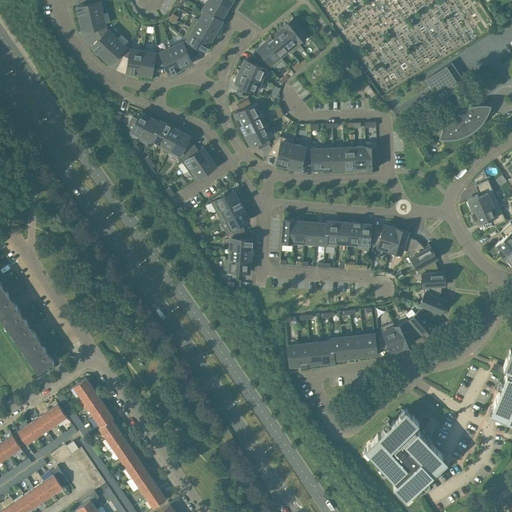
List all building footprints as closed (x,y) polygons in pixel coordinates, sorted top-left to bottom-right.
[(77,5),(80,17),(102,12),(99,0),(89,0),(90,2),(77,5)] [(203,0),(200,6),(220,18),(226,9),(210,0),(203,0)] [(210,0),(226,9),(231,0),(210,0)] [(197,18),(216,29),(222,19),(220,18),(204,8),(197,18)] [(105,24),(102,12),(80,17),(83,30),(96,27),(98,31),(106,27),(105,24)] [(188,26),(210,40),(216,29),(197,18),(194,17),(188,26)] [(299,43),(308,36),(293,17),(284,24),(300,45),(301,45),(299,43)] [(276,33),(292,52),(300,45),(284,24),(283,25),(284,26),(276,33)] [(194,44),(204,50),(210,40),(188,26),(183,36),(188,39),(194,44)] [(101,36),(92,45),(101,54),(117,37),(107,29),(106,27),(98,31),(101,36)] [(283,59),(280,55),(288,49),(291,52),(292,52),(276,33),(272,36),(271,34),(266,38),(267,40),(283,59)] [(126,46),(117,37),(101,54),(110,62),(119,53),(124,55),(128,47),(126,46)] [(188,39),(171,46),(181,67),(192,62),(187,50),(194,44),(188,39)] [(258,47),(273,67),(283,59),(267,40),(258,47)] [(160,51),(157,52),(159,61),(164,60),(169,72),(181,67),(171,46),(160,51)] [(130,48),(128,47),(124,55),(129,57),(127,70),(139,72),(143,50),(130,48)] [(153,61),(159,61),(157,52),(155,52),(143,50),(139,72),(151,74),(153,61)] [(253,54),(254,54),(248,60),(245,59),(240,70),(238,69),(261,79),(266,68),(262,66),(263,63),(253,53),(253,54)] [(296,71),(303,66),(300,62),(299,61),(292,66),(296,71)] [(427,78),(440,98),(465,81),(452,61),(427,78)] [(261,79),(238,69),(235,76),(237,77),(235,82),(241,84),(238,91),(237,91),(237,94),(242,95),(242,91),(251,92),(252,89),(256,90),(261,79)] [(280,79),(282,82),(289,77),(286,74),(280,79)] [(369,85),(364,88),(370,97),(375,94),(369,85)] [(251,104),(250,103),(248,98),(236,104),(238,104),(240,109),(235,112),(238,118),(236,119),(239,124),(261,113),(255,102),(251,104)] [(279,104),(274,106),(279,116),(284,114),(279,104)] [(472,106),(469,106),(465,108),(462,109),(461,110),(457,112),(454,115),(453,116),(450,119),(447,122),(445,125),(444,127),(442,130),(441,134),(441,136),(444,136),(448,136),(452,136),(456,135),(459,134),(463,133),(467,131),(470,129),(474,127),(477,124),(480,121),(482,118),(484,115),(486,112),(488,108),(489,105),(487,104),(483,104),(480,104),(478,104),(474,105),(472,106)] [(150,117),(140,111),(131,129),(141,134),(150,117)] [(244,134),(266,123),(261,113),(239,124),(241,124),(245,133),(244,134)] [(141,134),(150,139),(159,121),(150,117),(141,134)] [(160,120),(159,121),(150,139),(150,140),(151,138),(160,143),(170,125),(160,120)] [(267,136),(271,134),(266,123),(244,134),(247,141),(249,140),(251,145),(257,142),(259,147),(258,148),(270,142),(267,136)] [(158,147),(168,152),(180,130),(170,125),(160,143),(158,147)] [(180,130),(168,152),(179,159),(180,159),(187,154),(194,144),(187,140),(189,136),(180,130)] [(276,162),(287,165),(287,167),(294,139),(279,135),(266,154),(266,155),(267,154),(277,156),(276,162)] [(307,151),(304,151),(305,146),(294,143),(295,139),(294,139),(287,167),(295,169),(295,167),(300,168),(301,162),(308,164),(308,165),(309,165),(307,151)] [(377,140),(365,141),(366,167),(378,167),(377,140)] [(365,146),(355,146),(356,166),(366,166),(366,167),(365,141),(365,146)] [(193,168),(209,156),(203,146),(198,150),(194,144),(187,154),(180,159),(189,171),(193,168)] [(311,146),(312,163),(312,168),(323,168),(323,170),(322,146),(311,146)] [(333,167),(333,148),(323,148),(323,146),(322,146),(323,170),(329,169),(329,167),(333,167)] [(344,147),(345,167),(356,166),(355,146),(344,147)] [(344,147),(343,147),(333,148),(333,167),(345,167),(344,147)] [(209,156),(193,168),(189,171),(195,179),(215,165),(209,156)] [(475,182),(486,177),(483,170),(473,179),(475,182)] [(479,195),(478,195),(477,193),(467,197),(468,200),(466,200),(469,207),(471,206),(473,211),(471,212),(497,201),(488,179),(475,184),(479,195)] [(171,196),(174,193),(170,186),(166,189),(171,196)] [(233,189),(211,201),(216,211),(238,199),(233,189)] [(244,209),(238,199),(216,211),(221,221),(226,219),(244,209)] [(478,223),(489,219),(492,225),(505,219),(497,201),(471,212),(474,218),(476,218),(478,223)] [(227,233),(233,232),(244,229),(241,223),(249,219),(244,209),(226,219),(231,228),(225,231),(227,233)] [(283,218),(281,244),(293,245),(295,218),(283,218)] [(305,221),(295,220),(295,218),(293,245),(293,242),(304,243),(305,221)] [(317,222),(315,242),(325,242),(325,245),(327,220),(326,222),(317,222)] [(327,220),(325,245),(336,246),(338,221),(327,220)] [(347,244),(357,245),(357,247),(360,221),(353,220),(353,222),(349,222),(347,244)] [(315,242),(317,222),(305,221),(304,243),(304,241),(315,242)] [(336,246),(337,243),(347,244),(349,222),(338,221),(336,246)] [(371,223),(360,223),(360,221),(357,247),(369,248),(371,223)] [(498,250),(502,255),(511,246),(511,223),(510,222),(500,231),(504,236),(495,244),(499,249),(498,250)] [(389,251),(390,249),(396,227),(395,227),(396,225),(389,223),(389,225),(384,224),(382,230),(374,227),(372,244),(378,245),(377,248),(389,251)] [(196,233),(201,230),(198,225),(193,229),(196,233)] [(408,231),(396,227),(390,249),(401,252),(402,249),(408,250),(416,239),(406,236),(408,231)] [(244,237),(244,229),(233,232),(232,237),(231,236),(230,247),(250,249),(251,238),(244,237)] [(425,248),(416,239),(408,250),(418,268),(434,258),(437,257),(430,245),(425,248)] [(511,246),(502,255),(502,256),(504,254),(507,259),(506,260),(511,265),(511,264),(511,263),(511,246)] [(250,259),(250,249),(230,247),(229,258),(250,259)] [(250,259),(229,258),(225,258),(224,269),(249,271),(250,259)] [(423,285),(427,285),(442,284),(445,284),(444,270),(440,271),(434,258),(418,268),(418,273),(422,273),(423,285)] [(17,304),(0,279),(0,314),(0,315),(17,304)] [(437,311),(440,312),(445,299),(440,297),(442,284),(427,285),(420,303),(424,305),(437,311)] [(0,315),(19,343),(35,332),(17,304),(0,315)] [(430,322),(437,311),(424,305),(409,318),(410,319),(421,332),(423,335),(434,326),(430,322)] [(410,319),(394,325),(403,346),(414,341),(412,336),(421,332),(410,319)] [(402,346),(403,346),(394,325),(393,321),(381,326),(384,334),(378,336),(379,350),(389,345),(391,351),(396,349),(397,351),(403,348),(402,346)] [(54,359),(35,332),(19,343),(37,370),(54,359)] [(374,333),(363,334),(366,354),(370,353),(370,355),(376,355),(374,333)] [(353,335),(355,355),(366,354),(363,334),(353,335)] [(349,358),(355,357),(355,355),(353,335),(342,336),(344,356),(348,356),(349,358)] [(333,357),(344,356),(342,336),(330,337),(330,340),(331,340),(333,357)] [(334,360),(333,357),(331,340),(330,340),(320,341),(323,361),(334,360)] [(320,341),(309,342),(312,362),(323,361),(320,341)] [(307,363),(312,362),(309,342),(298,343),(301,363),(301,365),(307,365),(307,363)] [(290,365),(301,363),(298,343),(288,344),(290,365)] [(511,349),(510,349),(503,365),(497,363),(494,370),(505,374),(490,412),(507,419),(507,418),(511,420),(511,349)] [(86,376),(73,385),(80,395),(93,386),(86,376)] [(93,386),(80,395),(87,405),(100,396),(93,386)] [(100,396),(87,405),(93,415),(107,406),(100,396)] [(65,397),(60,400),(64,406),(69,403),(65,397)] [(58,402),(48,409),(57,422),(67,415),(58,402)] [(107,406),(93,415),(100,425),(111,417),(113,416),(107,406)] [(71,407),(67,410),(71,416),(75,413),(71,407)] [(393,485),(405,498),(430,474),(433,472),(434,472),(447,459),(419,430),(428,422),(423,417),(419,421),(406,408),(378,434),(378,433),(366,444),(371,449),(369,451),(397,481),(393,485)] [(48,409),(38,415),(47,429),(57,422),(48,409)] [(38,415),(28,422),(37,436),(47,429),(38,415)] [(78,417),(73,420),(77,426),(82,422),(78,417)] [(100,425),(98,426),(105,436),(118,427),(121,426),(117,420),(114,421),(111,417),(100,425)] [(21,427),(18,429),(27,442),(37,436),(28,422),(26,421),(20,425),(21,427)] [(74,426),(69,430),(72,435),(78,431),(74,426)] [(85,427),(80,430),(84,436),(89,432),(85,427)] [(118,427),(105,436),(112,446),(125,438),(128,436),(124,430),(121,431),(118,427)] [(5,437),(2,440),(11,453),(22,446),(12,432),(11,433),(10,431),(4,436),(5,437)] [(64,433),(54,440),(57,445),(67,438),(64,433)] [(125,438),(112,446),(119,456),(132,447),(125,438)] [(73,439),(67,444),(72,451),(79,447),(76,443),(73,439)] [(2,440),(0,440),(0,457),(1,460),(11,453),(2,440)] [(54,440),(48,443),(52,448),(57,445),(54,440)] [(87,440),(82,444),(86,449),(91,446),(87,440)] [(65,442),(60,446),(67,456),(72,452),(72,451),(67,444),(65,442)] [(72,452),(75,457),(85,451),(81,445),(79,447),(72,451),(72,452)] [(44,446),(38,450),(42,455),(47,451),(44,446)] [(60,446),(55,449),(62,459),(67,456),(60,446)] [(132,447),(119,456),(125,466),(139,457),(132,447)] [(55,449),(50,453),(54,458),(57,462),(62,459),(55,449)] [(94,450),(89,454),(93,459),(98,456),(94,450)] [(85,451),(75,457),(78,462),(88,456),(85,451)] [(88,456),(78,462),(82,467),(92,461),(88,456)] [(98,456),(93,459),(100,469),(105,466),(98,456)] [(29,457),(23,461),(27,466),(32,462),(29,457)] [(139,457),(125,466),(132,476),(146,467),(148,465),(144,459),(142,461),(139,457)] [(39,460),(33,464),(37,469),(42,465),(39,460)] [(92,461),(82,467),(85,473),(95,466),(92,461)] [(19,464),(13,468),(16,473),(22,469),(19,464)] [(54,473),(44,479),(53,493),(63,486),(62,484),(68,479),(58,465),(51,469),(54,473)] [(95,466),(85,473),(88,476),(89,477),(98,471),(95,466)] [(29,467),(24,471),(27,476),(33,472),(29,467)] [(146,467),(132,476),(139,486),(152,477),(146,467)] [(108,470),(103,474),(107,479),(112,476),(108,470)] [(9,471),(3,474),(6,479),(12,475),(9,471)] [(98,471),(89,477),(92,482),(100,476),(102,476),(98,471)] [(19,474),(14,478),(17,483),(23,479),(19,474)] [(100,476),(92,482),(95,487),(100,484),(105,481),(102,476),(100,476)] [(152,477),(139,486),(146,496),(159,487),(152,477)] [(44,479),(34,486),(43,499),(53,493),(44,479)] [(114,480),(109,483),(113,489),(118,485),(114,480)] [(9,481),(4,484),(7,490),(13,486),(9,481)] [(34,486),(24,493),(33,506),(35,508),(41,504),(39,502),(43,499),(34,486)] [(109,486),(104,489),(111,499),(116,496),(109,486)] [(159,487),(146,496),(153,506),(166,497),(168,495),(164,489),(162,491),(159,487)] [(77,507),(75,508),(77,511),(91,511),(98,508),(91,498),(95,495),(96,497),(99,496),(94,489),(79,499),(82,504),(77,507)] [(121,490),(116,493),(120,499),(125,495),(121,490)] [(24,493),(14,500),(22,511),(24,511),(33,506),(24,493)] [(116,496),(111,499),(114,505),(119,502),(116,496)] [(22,511),(14,500),(4,506),(7,511),(22,511)] [(128,500),(123,503),(127,509),(132,506),(128,500)] [(176,511),(170,502),(156,511),(176,511)]
